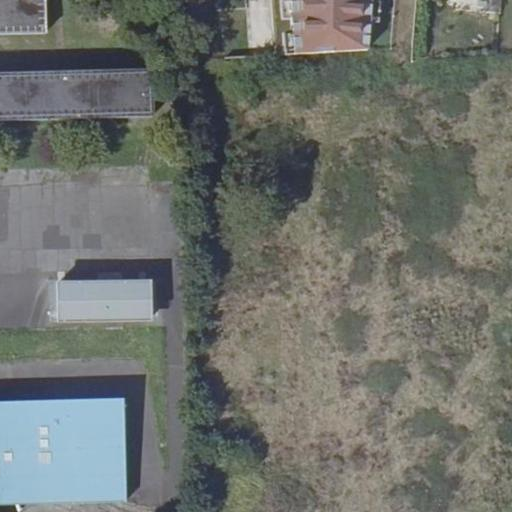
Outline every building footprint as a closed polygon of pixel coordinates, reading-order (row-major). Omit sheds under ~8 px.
[(0,0),(0,23),(50,23),(49,0),(0,0)] [(294,0),(297,59),(371,56),(368,0),(294,0)] [(151,61),(0,63),(0,109),(151,108),(151,61)] [(150,281),(57,281),(57,320),(151,319),(150,281)] [(127,503),(127,478),(125,381),(0,400),(0,511),(1,511),(2,504),(127,503)] [(0,400),(125,381),(0,389),(0,400)]
